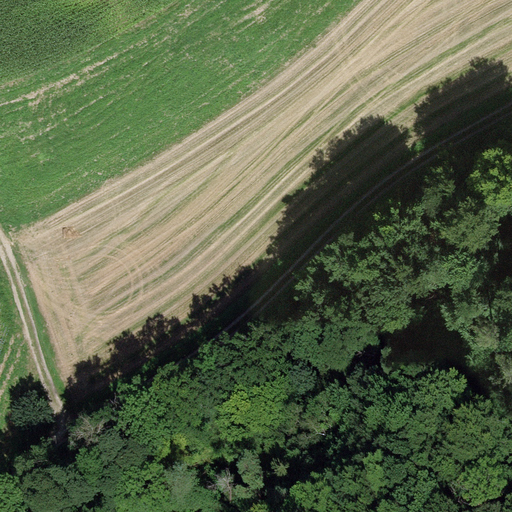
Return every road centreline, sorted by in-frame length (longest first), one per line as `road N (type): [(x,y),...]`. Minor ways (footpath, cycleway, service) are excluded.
road 1 (track): [(0,497),(21,467),(61,439),(179,373),(391,183),(511,112)]
road 2 (track): [(0,248),(61,439)]
